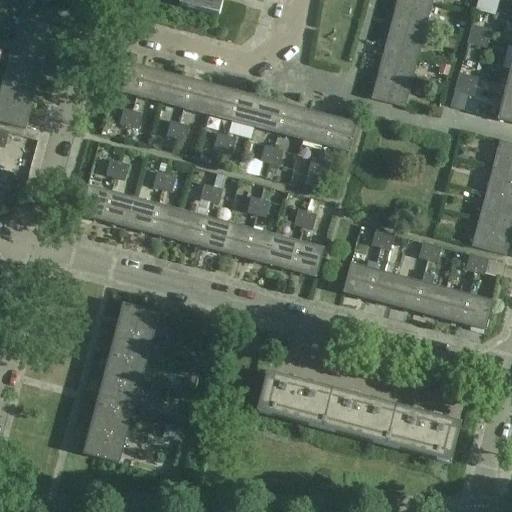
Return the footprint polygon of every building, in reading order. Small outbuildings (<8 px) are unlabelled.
[(182,0),(180,9),(219,19),(223,0),(182,0)] [(433,5),(413,0),(398,0),(393,22),(426,31),(433,5)] [(47,52),(54,25),(21,16),(14,43),(47,52)] [(419,57),(426,31),(393,22),(386,48),(419,57)] [(470,36),(489,41),(492,31),(473,26),(470,36)] [(470,36),(468,44),(487,49),(489,41),(470,36)] [(457,41),(443,37),(440,47),(454,51),(457,41)] [(2,50),(11,52),(14,43),(5,40),(2,50)] [(14,43),(11,52),(7,69),(40,78),(47,52),(14,43)] [(419,57),(386,48),(380,74),(413,83),(419,57)] [(129,97),(138,99),(145,70),(121,64),(113,93),(129,97)] [(439,75),(447,77),(449,68),(441,66),(439,75)] [(33,104),(40,78),(7,69),(0,95),(33,104)] [(145,70),(138,99),(161,106),(169,76),(145,70)] [(406,110),(413,83),(380,74),(373,101),(406,110)] [(457,84),(477,89),(479,80),(460,75),(457,84)] [(192,83),(169,76),(161,106),(185,112),(192,83)] [(216,89),(192,83),(185,112),(208,118),(216,89)] [(457,84),(455,93),(474,98),(477,89),(457,84)] [(414,95),(421,96),(423,88),(416,87),(414,95)] [(240,95),(216,89),(208,118),(232,124),(240,95)] [(0,123),(26,131),(33,104),(0,95),(0,123)] [(263,101),(240,95),(232,124),(255,130),(263,101)] [(511,98),(504,97),(498,122),(511,125),(511,98)] [(287,107),(263,101),(255,130),(279,136),(287,107)] [(310,113),(287,107),(279,136),(303,143),(310,113)] [(133,114),(125,111),(121,127),(130,129),(133,114)] [(334,119),(310,113),(303,143),(326,149),(334,119)] [(142,116),(133,114),(130,129),(138,131),(142,116)] [(326,149),(350,155),(358,126),(334,119),(326,149)] [(172,124),(168,139),(177,141),(181,126),(172,124)] [(190,128),(181,126),(177,141),(186,143),(190,128)] [(9,134),(1,132),(0,133),(0,147),(5,149),(9,134)] [(219,136),(215,151),(224,154),(228,138),(219,136)] [(237,141),(228,138),(224,154),(233,156),(237,141)] [(511,174),(511,146),(500,144),(493,169),(511,174)] [(266,148),(262,163),(271,166),(275,151),(266,148)] [(469,155),(466,150),(459,148),(457,159),(468,162),(469,155)] [(284,153),(275,151),(271,166),(280,168),(284,153)] [(318,178),(322,163),(314,161),(310,176),(318,178)] [(116,180),(120,165),(111,163),(107,178),(116,180)] [(332,165),(322,163),(318,178),(328,181),(332,165)] [(129,167),(120,165),(116,180),(125,183),(129,167)] [(278,169),(271,167),(269,174),(277,176),(278,169)] [(511,174),(493,169),(491,176),(486,196),(511,202),(511,174)] [(14,177),(0,173),(0,204),(7,206),(14,177)] [(163,193),(167,177),(158,175),(154,190),(163,193)] [(176,180),(167,177),(163,193),(172,195),(176,180)] [(201,203),(210,205),(214,190),(205,188),(201,203)] [(112,195),(88,189),(80,218),(104,224),(112,195)] [(214,190),(210,205),(219,207),(223,192),(214,190)] [(136,201),(112,195),(104,224),(128,231),(136,201)] [(511,202),(486,196),(484,203),(479,222),(511,231),(511,202)] [(257,217),(261,202),(252,200),(248,215),(257,217)] [(159,207),(136,201),(128,231),(152,237),(159,207)] [(270,205),(261,202),(257,217),(266,219),(270,205)] [(182,214),(159,207),(152,237),(175,243),(182,214)] [(305,230),(309,215),(300,212),(296,227),(305,230)] [(182,214),(175,243),(199,249),(206,220),(198,218),(182,214)] [(318,217),(309,215),(305,230),(314,232),(318,217)] [(229,226),(206,220),(199,249),(222,255),(229,226)] [(511,231),(479,222),(472,249),(505,258),(511,231)] [(253,232),(229,226),(222,255),(246,262),(253,232)] [(277,239),(253,232),(246,262),(269,268),(277,239)] [(386,235),(377,233),(372,249),(382,251),(386,235)] [(395,237),(386,235),(382,251),(390,253),(395,237)] [(300,245),(277,239),(269,268),(293,274),(300,245)] [(325,252),(300,245),(293,274),(317,280),(325,252)] [(433,248),(424,245),(419,261),(429,263),(433,248)] [(442,250),(433,248),(429,263),(438,266),(442,250)] [(480,260),(471,258),(466,273),(476,276),(480,260)] [(504,266),(480,260),(476,276),(485,278),(486,275),(501,279),(504,266)] [(344,296),(369,302),(376,273),(352,266),(344,296)] [(400,279),(376,273),(369,302),(392,308),(400,279)] [(426,276),(423,285),(433,288),(436,278),(426,276)] [(392,308),(415,314),(423,285),(400,279),(392,308)] [(438,289),(433,288),(423,285),(415,314),(439,320),(446,291),(438,289)] [(439,320),(462,326),(469,297),(446,291),(439,320)] [(494,303),(469,297),(462,326),(487,333),(494,303)] [(123,306),(116,331),(152,341),(159,315),(123,306)] [(146,367),(152,341),(116,331),(109,357),(146,367)] [(146,367),(109,357),(103,382),(139,392),(146,367)] [(187,360),(183,374),(199,378),(203,364),(187,360)] [(257,414),(322,431),(332,391),(268,375),(257,414)] [(192,392),(195,381),(185,378),(183,389),(192,392)] [(134,411),(139,392),(103,382),(96,407),(132,416),(134,411)] [(322,431),(386,448),(396,408),(369,401),(332,391),(322,431)] [(96,407),(90,431),(126,441),(132,416),(96,407)] [(461,425),(396,408),(386,448),(450,465),(461,425)] [(188,419),(176,416),(173,427),(185,430),(188,419)] [(163,439),(181,444),(184,431),(166,426),(163,439)] [(120,466),(126,441),(90,431),(83,456),(120,466)]
